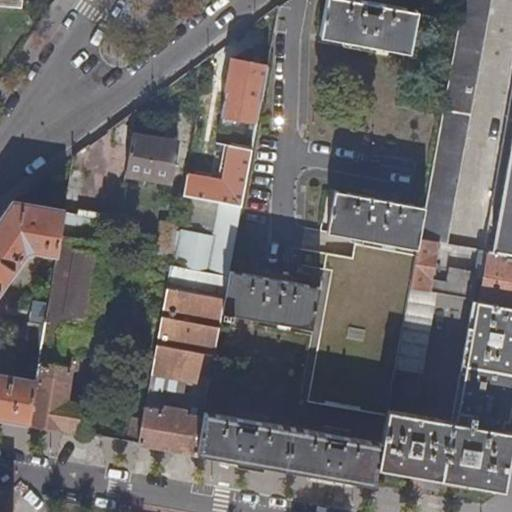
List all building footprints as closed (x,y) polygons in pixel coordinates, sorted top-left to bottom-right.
[(0,0),(0,8),(21,10),(21,0),(0,0)] [(410,53),(417,11),(384,5),(385,0),(359,0),(357,0),(326,0),(320,37),(410,53)] [(463,0),(427,208),(421,240),(437,243),(447,244),(491,0),(463,0)] [(242,96),(262,100),(269,67),(233,61),(224,109),(239,112),(242,96)] [(488,251),(511,255),(511,91),(484,251),(488,251)] [(232,147),(253,151),(258,126),(222,120),(217,145),(232,147)] [(134,134),(127,175),(172,183),(175,164),(168,163),(172,140),(134,134)] [(179,142),(172,140),(168,163),(175,164),(179,142)] [(221,204),(242,208),(253,151),(232,147),(221,204)] [(328,233),(356,238),(376,242),(419,249),(421,240),(427,208),(394,201),(395,195),(369,191),(367,197),(335,191),(328,233)] [(0,419),(28,424),(35,379),(0,372),(0,293),(29,253),(34,252),(56,256),(60,236),(64,209),(14,200),(0,220),(0,419)] [(229,277),(230,271),(242,208),(221,204),(215,238),(182,232),(176,268),(229,277)] [(60,236),(115,246),(119,217),(64,208),(64,209),(60,236)] [(162,221),(157,253),(173,256),(177,231),(179,224),(162,221)] [(173,256),(171,267),(176,268),(182,232),(177,231),(173,256)] [(28,424),(83,434),(88,406),(65,402),(70,368),(58,367),(60,351),(97,357),(115,246),(60,236),(56,256),(45,325),(41,343),(35,379),(28,424)] [(309,402),(387,417),(389,409),(397,368),(411,289),(419,249),(376,242),(356,238),(353,258),(326,253),(324,270),(332,271),(309,402)] [(421,240),(419,249),(411,289),(428,292),(437,243),(421,240)] [(511,255),(488,251),(479,301),(511,306),(511,255)] [(171,267),(167,286),(225,296),(229,277),(176,268),(171,267)] [(225,296),(223,313),(224,313),(224,318),(233,320),(234,316),(312,330),(320,288),(288,282),(289,276),(264,271),(262,277),(230,271),(229,277),(225,296)] [(186,380),(209,385),(223,313),(225,296),(167,286),(148,395),(182,402),(186,380)] [(411,289),(397,368),(421,373),(435,293),(428,292),(411,289)] [(378,463),(501,486),(511,431),(503,429),(504,420),(511,377),(511,306),(479,301),(472,300),(451,420),(389,409),(387,417),(382,444),(378,463)] [(26,340),(41,343),(45,325),(29,322),(26,340)] [(139,444),(196,454),(202,420),(185,416),(185,412),(164,408),(163,413),(145,410),(139,444)] [(202,420),(196,454),(332,478),(374,485),(377,469),(378,463),(382,444),(350,438),(351,432),(325,427),(324,434),(261,423),(262,416),(237,412),(235,418),(204,412),(202,420)] [(378,463),(377,469),(500,491),(501,486),(378,463)]
